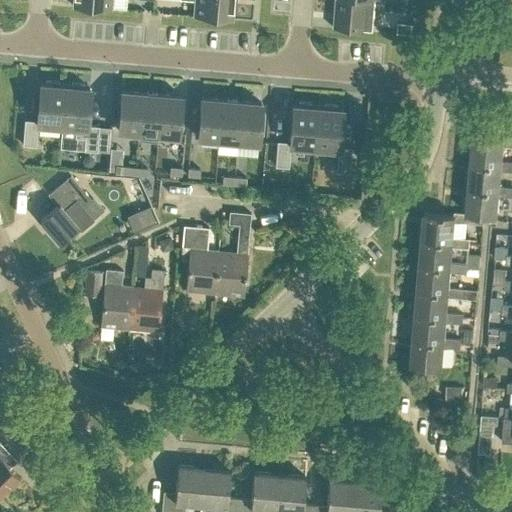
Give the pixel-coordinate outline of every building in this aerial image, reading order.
[(193,14),(231,18),(232,0),(194,0),(193,10),(193,9),(193,14)] [(372,0),(333,0),(332,26),(370,29),(372,0)] [(511,19),(511,8),(504,8),(503,19),(511,19)] [(511,19),(503,19),(502,30),(511,30),(511,19)] [(395,31),(412,33),(413,22),(396,21),(395,31)] [(511,41),(511,30),(502,30),(501,41),(511,41)] [(511,41),(501,41),(501,51),(511,52),(511,41)] [(500,62),(511,63),(511,52),(501,51),(500,62)] [(61,124),(64,84),(58,84),(58,81),(45,80),(45,83),(39,82),(36,120),(24,119),(22,143),(35,144),(37,122),(61,124)] [(71,85),(64,84),(61,124),(75,126),(75,136),(84,136),(83,149),(96,150),(98,125),(86,124),(89,86),(83,86),(84,83),(71,82),(71,85)] [(117,129),(137,131),(141,91),(121,89),(117,129)] [(161,93),(141,91),(137,131),(157,132),(161,93)] [(177,134),(181,94),(161,93),(157,132),(177,134)] [(221,98),(201,96),(197,136),(217,137),(221,98)] [(240,99),(221,98),(217,137),(237,139),(240,99)] [(257,141),(260,101),(240,99),(237,139),(257,141)] [(289,144),(313,146),(317,106),(310,105),(311,102),(298,101),(298,104),(292,103),(289,141),(277,140),(275,165),(287,166),(289,144)] [(336,170),(349,171),(351,146),(339,145),(342,107),(336,107),(336,104),(324,103),(323,106),(317,106),(313,146),(338,148),(336,170)] [(474,135),(471,161),(503,164),(503,159),(504,143),(511,144),(511,134),(504,134),(504,137),(474,135)] [(471,161),(469,185),(500,188),(501,184),(502,169),(511,169),(511,160),(503,159),(503,164),(471,161)] [(122,172),(134,173),(135,165),(123,164),(122,172)] [(135,165),(134,173),(146,174),(147,166),(135,165)] [(181,166),(169,165),(169,173),(180,173),(181,166)] [(199,167),(187,166),(187,174),(199,175),(199,167)] [(82,204),(90,197),(69,174),(47,193),(56,204),(39,218),(58,241),(77,225),(80,229),(93,218),(82,204)] [(222,174),(221,182),(233,183),(234,175),(222,174)] [(234,175),(233,183),(245,184),(246,176),(234,175)] [(469,185),(467,211),(473,212),(484,213),(498,214),(500,194),(511,194),(511,185),(501,184),(500,188),(469,185)] [(147,205),(125,215),(131,229),(153,220),(147,205)] [(213,292),(243,294),(250,211),(228,209),(227,222),(237,223),(235,250),(217,248),(213,292)] [(425,211),(422,236),(453,239),(454,235),(455,220),(472,221),(473,212),(467,211),(455,210),(455,213),(425,211)] [(483,222),(484,213),(473,212),(472,221),(483,222)] [(184,289),(213,292),(217,248),(206,247),(207,226),(182,224),(180,245),(188,246),(184,289)] [(422,236),(420,262),(451,264),(452,260),(453,245),(469,246),(470,237),(454,235),(453,239),(422,236)] [(507,258),(507,253),(508,245),(496,244),(495,257),(507,258)] [(420,262),(418,287),(449,289),(449,286),(451,270),(467,271),(468,262),(452,260),(451,264),(420,262)] [(511,278),(505,278),(506,267),(495,266),(493,282),(504,283),(504,287),(511,288),(511,278)] [(82,291),(99,293),(101,268),(84,267),(82,291)] [(99,325),(128,328),(131,284),(121,283),(122,269),(105,267),(99,325)] [(128,328),(157,330),(162,268),(150,267),(149,275),(143,275),(142,285),(131,284),(128,328)] [(418,287),(415,312),(447,314),(447,311),(448,295),(465,296),(477,297),(478,288),(466,287),(449,286),(449,289),(418,287)] [(511,303),(503,303),(502,313),(511,313),(511,303)] [(415,312),(413,337),(444,340),(445,336),(446,320),(463,321),(463,312),(447,311),(447,314),(415,312)] [(511,329),(500,328),(499,338),(511,338),(511,329)] [(463,342),(472,342),(473,330),(464,329),(463,342)] [(411,362),(442,365),(444,345),(460,347),(461,337),(445,336),(444,340),(413,337),(411,362)] [(511,354),(498,354),(497,363),(511,364),(511,354)] [(485,374),(484,384),(498,385),(498,375),(485,374)] [(446,385),(445,401),(461,401),(461,386),(446,385)] [(479,429),(480,429),(491,430),(492,423),(496,423),(497,414),(480,413),(479,429)] [(511,415),(504,415),(503,427),(508,427),(508,431),(502,430),(502,440),(511,441),(511,415)] [(0,493),(20,474),(9,463),(17,456),(0,437),(0,493)] [(184,511),(185,501),(199,502),(202,465),(177,463),(174,490),(162,489),(160,511),(184,511)] [(214,511),(236,511),(238,496),(226,495),(228,468),(202,465),(199,502),(215,504),(214,511)] [(260,511),(261,508),(275,509),(278,472),(252,470),(250,497),(238,496),(236,511),(260,511)] [(291,511),(312,511),(314,502),(302,501),(304,474),(278,472),(275,509),(291,510),(291,511)] [(312,511),(351,511),(354,478),(329,476),(326,503),(314,502),(312,511)] [(354,478),(351,511),(377,511),(380,480),(354,478)]
